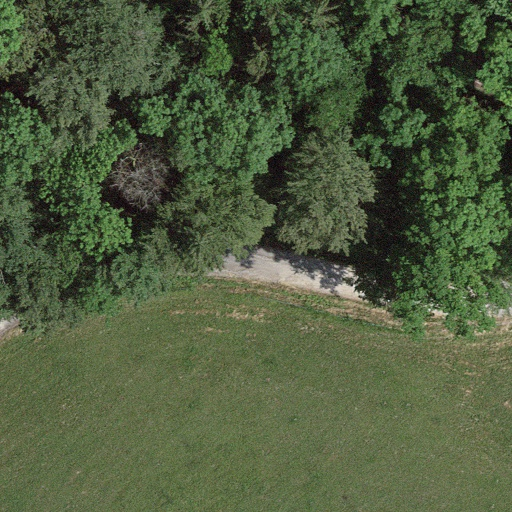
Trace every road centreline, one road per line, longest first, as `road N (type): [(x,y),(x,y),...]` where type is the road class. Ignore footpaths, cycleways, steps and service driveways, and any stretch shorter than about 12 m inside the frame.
road 1 (track): [(511,284),(471,294),(364,289),(239,259),(113,258),(0,314)]
road 2 (track): [(363,0),(511,91)]
